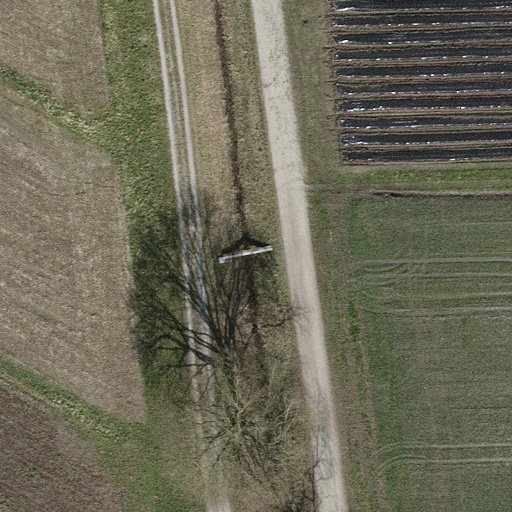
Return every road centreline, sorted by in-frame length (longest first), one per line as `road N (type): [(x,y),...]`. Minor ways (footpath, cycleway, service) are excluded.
road 1 (track): [(268,0),(331,511)]
road 2 (track): [(163,0),(223,511)]
